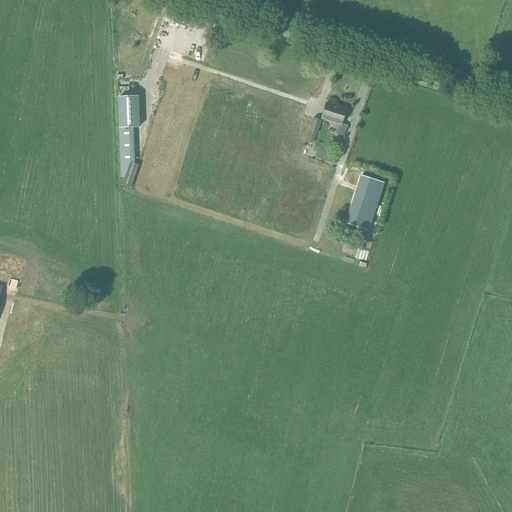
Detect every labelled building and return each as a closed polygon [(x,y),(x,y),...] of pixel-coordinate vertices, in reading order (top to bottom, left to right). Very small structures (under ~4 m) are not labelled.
[(196,69),(187,66),(179,63),(177,68),(164,64),(159,79),(168,78),(159,106),(159,113),(168,112),(169,121),(181,86),(181,93),(188,95),(189,93),(196,96),(201,96),(200,95),(209,95),(216,75),(200,70),(196,70),(196,69)] [(216,76),(211,95),(230,99),(235,81),(216,76)] [(270,105),(274,93),(237,82),(233,96),(241,99),(240,104),(263,111),(265,104),(270,105)] [(292,127),(301,103),(276,94),(272,105),(289,111),(284,124),(292,127)] [(138,98),(119,98),(120,129),(139,129),(138,98)] [(344,136),(347,125),(342,123),(346,110),(326,103),(321,119),(340,125),(337,134),(344,136)] [(308,131),(315,133),(318,119),(311,118),(308,131)] [(285,154),(294,157),(306,124),(297,120),(285,154)] [(170,133),(150,190),(166,195),(185,139),(170,133)] [(306,142),(313,144),(316,135),(309,133),(306,142)] [(341,166),(336,185),(346,188),(352,169),(341,166)] [(360,175),(344,223),(368,230),(383,183),(360,175)]
